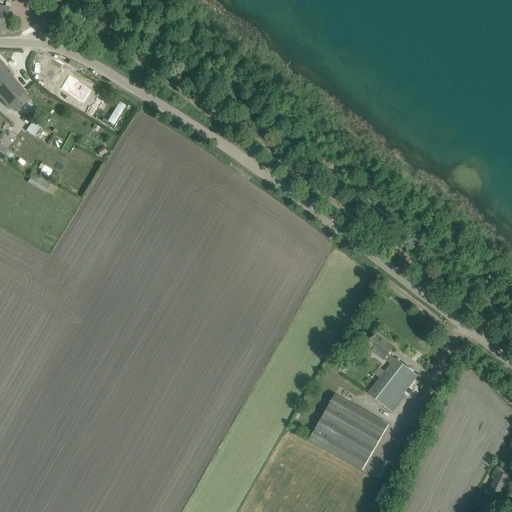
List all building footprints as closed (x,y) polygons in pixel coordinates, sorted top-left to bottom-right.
[(0,29),(5,30),(9,8),(0,6),(0,29)] [(0,60),(0,96),(8,106),(23,93),(8,76),(11,73),(0,60)] [(77,82),(78,80),(68,75),(61,89),(83,102),(90,89),(77,82)] [(107,120),(114,124),(125,105),(119,102),(107,120)] [(26,130),(34,136),(40,128),(32,122),(26,130)] [(8,148),(0,142),(0,159),(4,162),(10,152),(7,150),(8,148)] [(47,180),(49,177),(41,172),(39,176),(47,180)] [(50,182),(32,173),(27,182),(44,192),(50,182)] [(385,358),(391,362),(392,364),(380,379),(368,394),(390,411),(417,376),(396,359),(395,359),(394,358),(389,354),(394,347),(376,333),(367,345),(385,359),(385,358)] [(333,367),(339,371),(344,363),(339,359),(333,367)] [(309,440),(351,464),(349,469),(359,475),(388,424),(335,394),(309,440)] [(486,494),(499,500),(510,477),(497,471),(486,494)]
